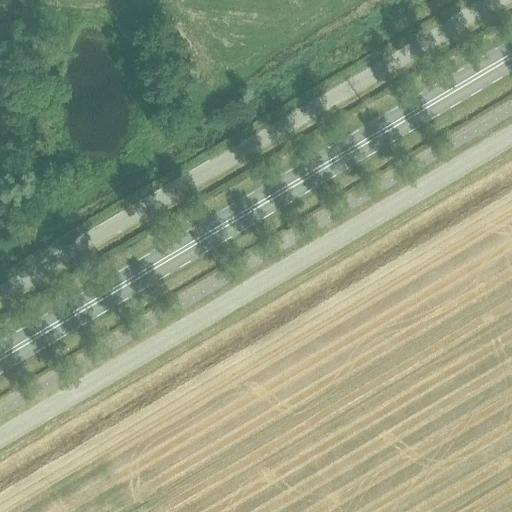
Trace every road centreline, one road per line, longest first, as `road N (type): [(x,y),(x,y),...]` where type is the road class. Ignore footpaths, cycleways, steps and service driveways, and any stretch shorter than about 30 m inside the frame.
road 1 (primary): [(0,357),(511,54)]
road 2 (unclassified): [(511,137),(0,440)]
road 3 (unclassified): [(0,292),(494,0)]
